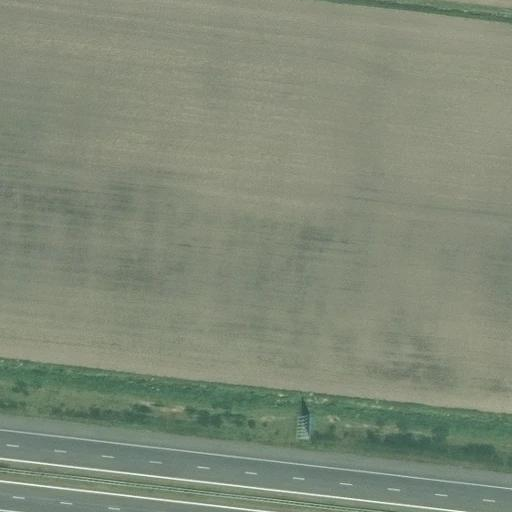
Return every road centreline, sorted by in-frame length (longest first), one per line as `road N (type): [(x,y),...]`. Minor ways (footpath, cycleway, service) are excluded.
road 1 (motorway): [(511,505),(0,446)]
road 2 (motorway): [(0,497),(123,511)]
